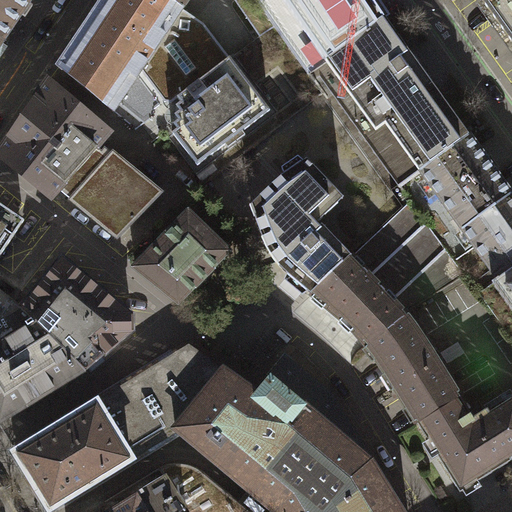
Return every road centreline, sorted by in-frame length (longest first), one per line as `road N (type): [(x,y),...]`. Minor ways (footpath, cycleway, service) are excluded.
road 1 (residential): [(422,0),(511,124)]
road 2 (secondary): [(71,0),(0,106)]
